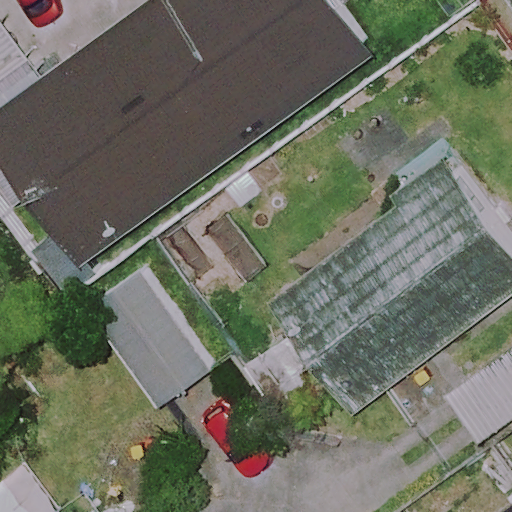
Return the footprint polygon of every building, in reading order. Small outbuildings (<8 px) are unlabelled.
[(159,0),(48,80),(0,12),(0,222),(40,194),(85,258),(372,53),(334,0),(159,0)] [(511,0),(491,0),(511,26),(511,0)] [(308,321),(261,356),(289,394),(336,359),(367,401),(511,293),(511,247),(452,167),(285,290),(308,321)] [(239,349),(172,250),(97,301),(164,400),(187,385),(239,349)] [(511,511),(511,352),(390,452),(436,511),(511,511)]
